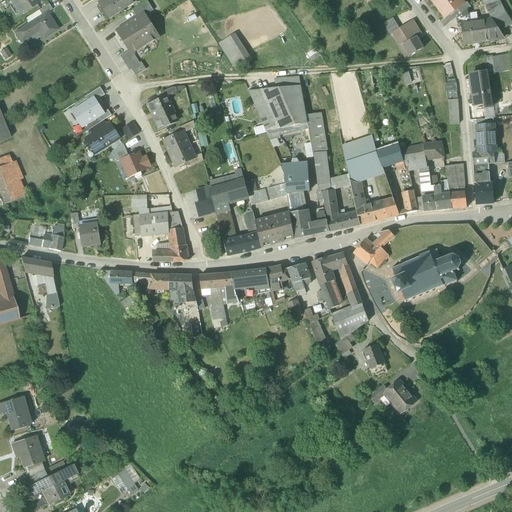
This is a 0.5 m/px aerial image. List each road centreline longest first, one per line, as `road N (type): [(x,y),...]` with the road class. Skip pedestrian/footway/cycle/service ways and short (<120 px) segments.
road 1 (residential): [(64,0),(167,175),(195,269)]
road 2 (residential): [(195,269),(392,223),(471,216)]
road 3 (residential): [(471,216),(455,59),(412,0)]
road 4 (residential): [(0,246),(68,261),(195,269)]
road 5 (track): [(496,488),(434,382)]
